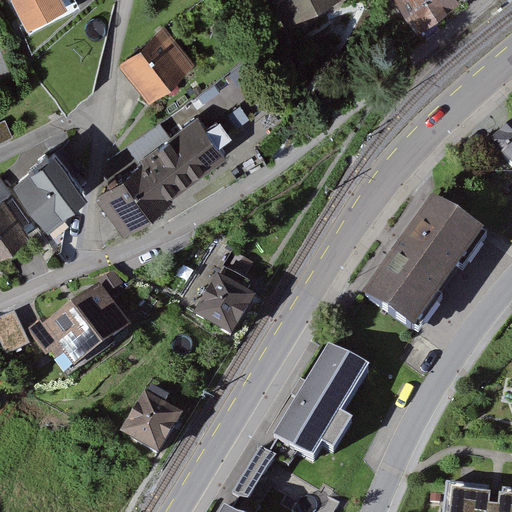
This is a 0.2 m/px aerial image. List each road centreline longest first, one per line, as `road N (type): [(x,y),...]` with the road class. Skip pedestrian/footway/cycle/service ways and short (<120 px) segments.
road 1 (tertiary): [(175,511),(379,188),(511,57)]
road 2 (residential): [(85,268),(257,182),(483,0)]
road 3 (residential): [(511,285),(436,384),(376,511)]
road 4 (residential): [(85,268),(104,107)]
